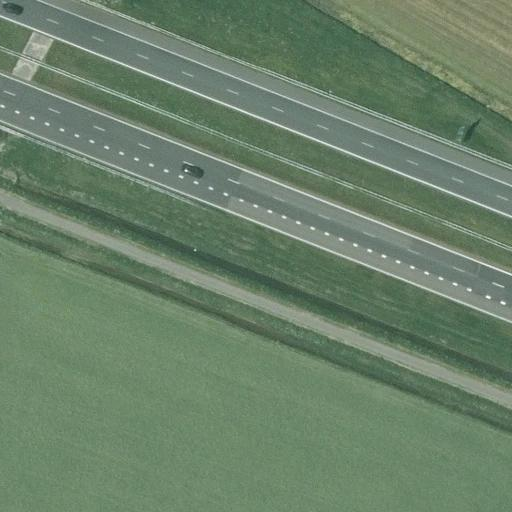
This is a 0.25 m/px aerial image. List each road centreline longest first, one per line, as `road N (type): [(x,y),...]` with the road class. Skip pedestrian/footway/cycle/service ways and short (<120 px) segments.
road 1 (motorway): [(511,207),(0,0)]
road 2 (motorway): [(0,90),(511,291)]
